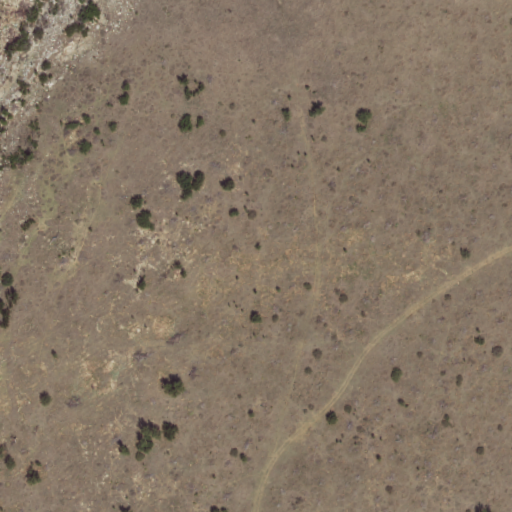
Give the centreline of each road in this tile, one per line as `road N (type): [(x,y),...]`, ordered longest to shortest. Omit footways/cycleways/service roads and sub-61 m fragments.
road 1 (residential): [(323,511),(342,420),(347,159),(313,0)]
road 2 (residential): [(511,322),(407,400),(342,420)]
